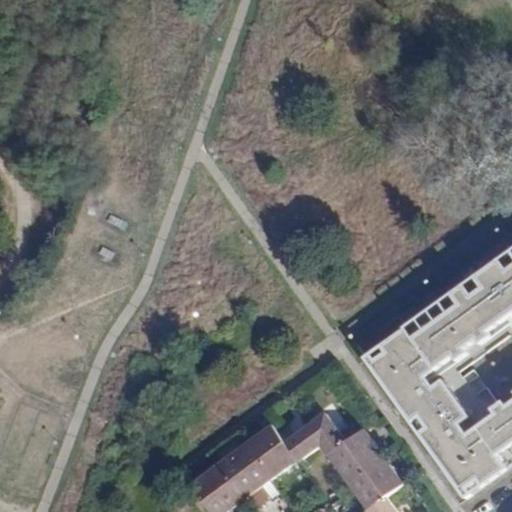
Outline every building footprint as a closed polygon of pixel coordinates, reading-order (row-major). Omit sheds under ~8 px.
[(511,317),(511,254),(367,359),(468,498),(511,466),(511,405),(471,435),(463,424),(472,418),(445,382),(437,388),(429,377),(511,317)] [(329,417),(289,446),(301,462),(322,447),(329,457),(330,456),(348,443),(329,417)] [(289,446),(276,427),(248,447),(273,482),(301,462),(289,446)] [(366,430),(348,443),(330,456),(350,483),(386,457),(366,430)] [(273,482),(248,447),(221,467),(246,502),(273,482)] [(386,457),(350,483),(351,484),(370,511),(389,498),(406,485),(387,459),(386,457)] [(232,511),(246,502),(221,467),(194,486),(212,511),(232,511)] [(399,511),(389,498),(370,511),(369,511),(368,511),(399,511)]
